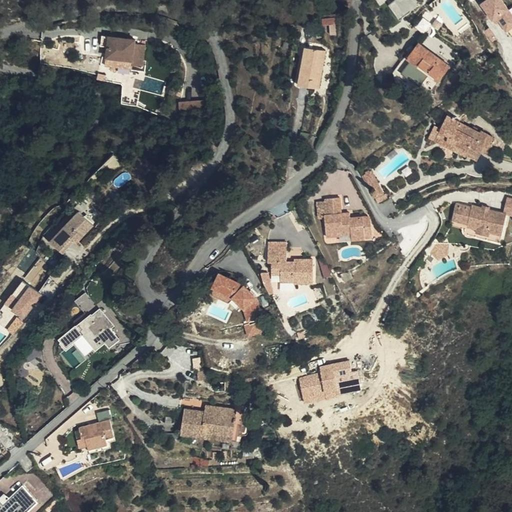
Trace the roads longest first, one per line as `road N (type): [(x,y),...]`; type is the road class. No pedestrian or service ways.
road 1 (residential): [(0,33),(82,9),(189,13),(209,25),(231,116),(224,146),(153,258),(149,278),(159,302)]
road 2 (residential): [(159,302),(182,288),(218,235),(293,186),(327,152),(398,217),(426,225)]
road 3 (residential): [(0,476),(152,341),(159,302)]
road 4 (residential): [(0,186),(102,112),(62,82),(0,66)]
